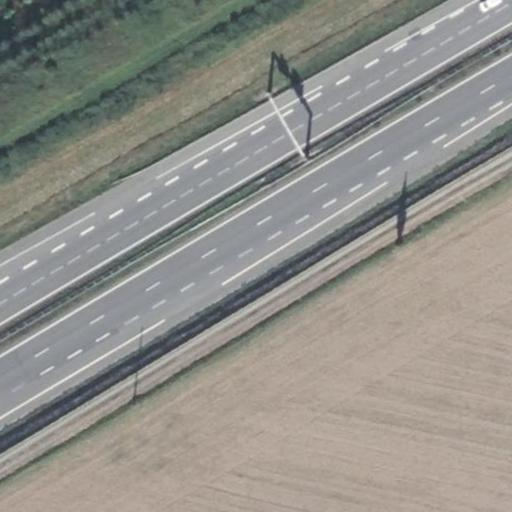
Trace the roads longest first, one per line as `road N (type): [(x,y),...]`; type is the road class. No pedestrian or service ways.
road 1 (track): [(511,166),(0,473)]
road 2 (trunk): [(511,2),(0,305)]
road 3 (trunk): [(0,379),(511,76)]
